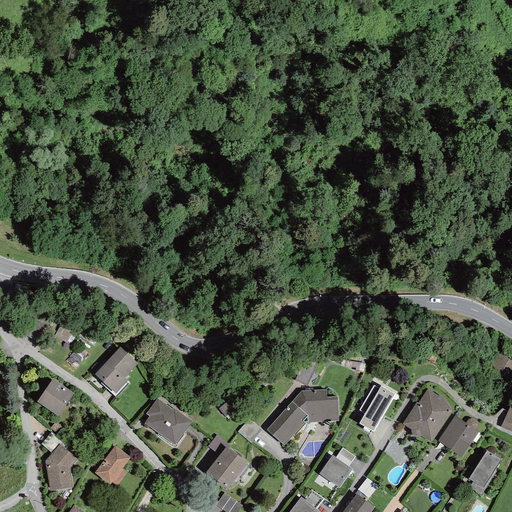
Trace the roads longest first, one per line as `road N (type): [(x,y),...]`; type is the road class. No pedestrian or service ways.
road 1 (tertiary): [(511,331),(449,303),(335,303),(194,347),(120,292),(0,264)]
road 2 (residential): [(10,338),(98,398),(161,469)]
road 3 (residential): [(10,338),(29,482)]
